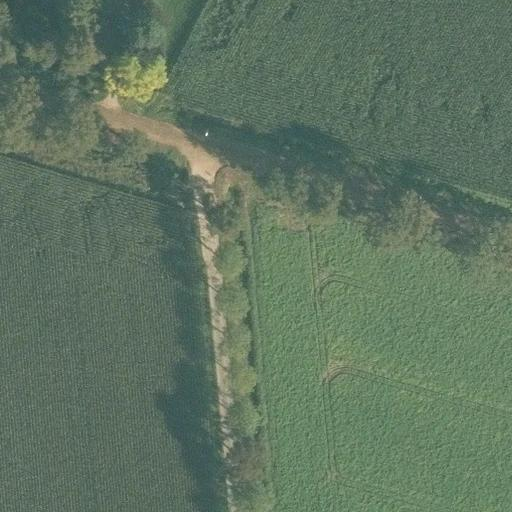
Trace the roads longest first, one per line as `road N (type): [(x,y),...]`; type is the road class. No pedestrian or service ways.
road 1 (unclassified): [(239,511),(207,145)]
road 2 (tertiary): [(511,236),(207,145)]
road 3 (tertiary): [(207,145),(0,81)]
